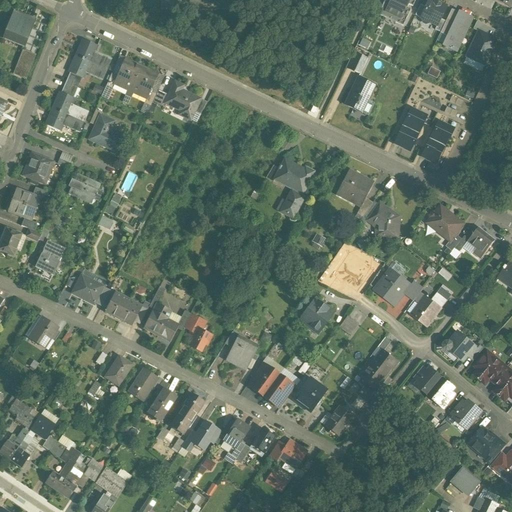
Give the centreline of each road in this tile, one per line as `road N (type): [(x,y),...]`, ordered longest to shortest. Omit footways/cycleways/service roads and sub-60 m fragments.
road 1 (residential): [(0,282),(339,455),(511,243)]
road 2 (residential): [(440,187),(66,15)]
road 3 (residential): [(66,15),(0,182)]
road 4 (residential): [(440,187),(511,42)]
